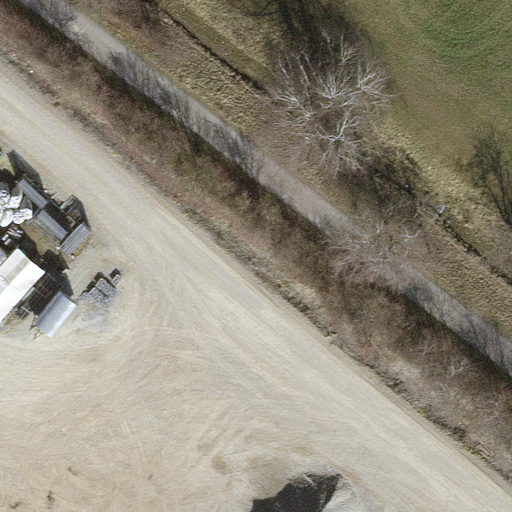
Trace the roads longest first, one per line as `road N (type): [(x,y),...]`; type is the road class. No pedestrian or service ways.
road 1 (track): [(506,511),(247,304),(0,88)]
road 2 (residential): [(511,355),(43,0)]
